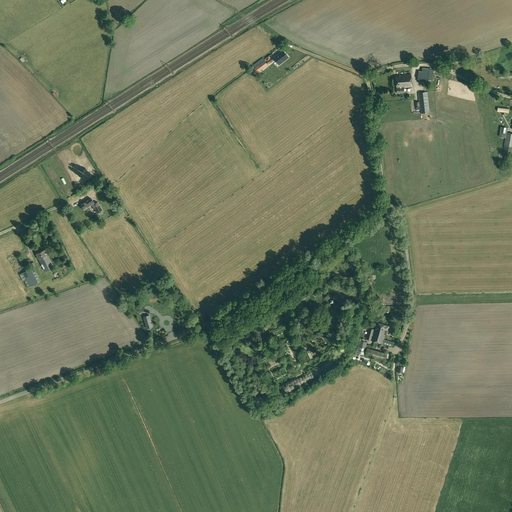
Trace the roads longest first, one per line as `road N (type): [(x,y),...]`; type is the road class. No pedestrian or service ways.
road 1 (track): [(511,97),(435,66),(367,76)]
road 2 (track): [(367,76),(388,209)]
